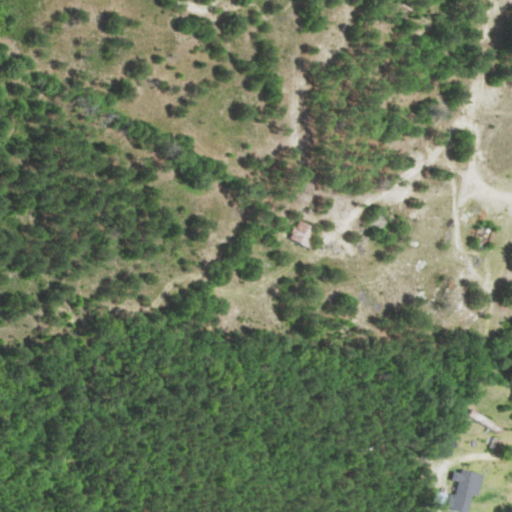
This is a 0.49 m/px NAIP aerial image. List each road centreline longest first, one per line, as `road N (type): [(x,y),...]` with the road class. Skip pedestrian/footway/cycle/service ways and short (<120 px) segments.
road 1 (residential): [(489,0),(462,201)]
road 2 (residential): [(478,85),(442,146),(373,197)]
